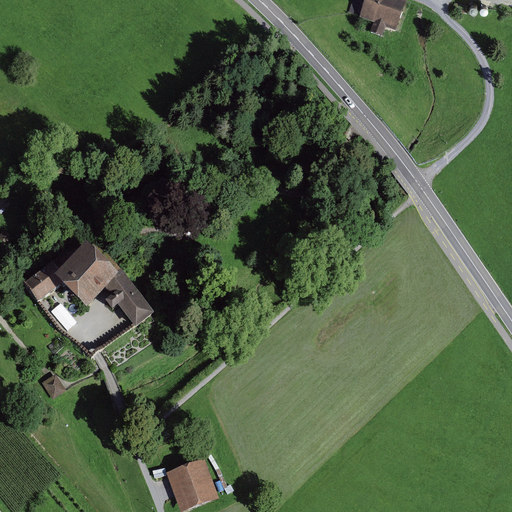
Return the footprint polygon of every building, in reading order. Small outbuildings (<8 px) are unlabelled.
[(410,5),(395,0),(367,0),(360,21),(400,34),(410,5)] [(13,240),(4,232),(0,236),(0,246),(5,250),(13,240)] [(136,330),(153,318),(122,275),(115,281),(86,252),(60,280),(55,285),(59,290),(87,319),(108,296),(113,301),(105,306),(113,313),(120,309),(134,329),(136,330)] [(55,285),(60,280),(51,268),(25,287),(39,306),(59,290),(55,285)] [(53,402),(67,393),(56,377),(42,385),(53,402)] [(0,416),(0,452),(18,438),(0,416)] [(205,463),(167,477),(180,511),(193,511),(220,502),(205,463)]
